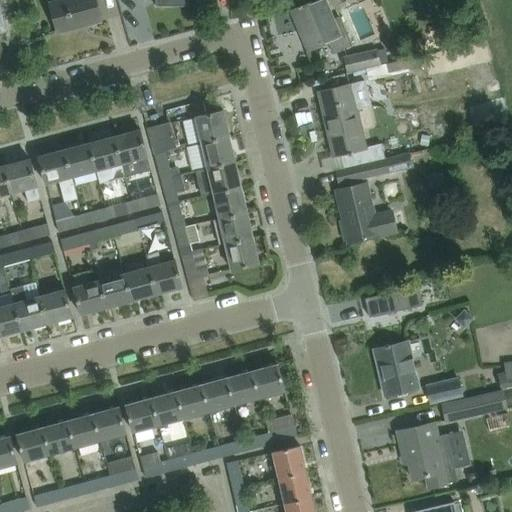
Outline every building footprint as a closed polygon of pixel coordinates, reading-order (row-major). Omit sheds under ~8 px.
[(102,21),(96,0),(55,0),(49,2),(57,33),(102,21)] [(308,50),(328,42),(333,53),(353,45),(340,16),(336,18),(328,0),(318,0),(292,11),(308,50)] [(464,28),(476,26),(472,11),(460,13),(464,28)] [(366,67),(366,69),(389,64),(389,63),(387,58),(388,57),(384,47),(378,50),(347,57),(350,71),(366,67)] [(369,80),(412,71),(408,58),(389,63),(389,64),(366,69),(369,80)] [(337,87),(318,92),(328,133),(333,132),(338,155),(343,154),(346,167),(386,158),(385,156),(382,143),(367,147),(358,108),(371,104),(365,81),(352,84),(337,87)] [(490,110),(489,107),(474,112),(478,126),(483,125),(493,121),(490,110)] [(196,117),(196,118),(202,143),(229,136),(223,110),(196,117)] [(149,129),(155,154),(166,151),(177,148),(170,124),(149,129)] [(147,157),(140,129),(114,136),(122,164),(147,157)] [(429,136),(421,135),(420,145),(428,146),(429,136)] [(122,164),(114,136),(89,143),(97,170),(100,183),(125,176),(122,164)] [(229,136),(202,143),(208,168),(235,162),(229,136)] [(89,143),(64,150),(71,177),(72,177),(97,170),(89,143)] [(71,177),(64,150),(38,156),(46,184),(59,180),(65,201),(78,198),(72,177),(71,177)] [(155,154),(161,179),(173,176),(166,151),(155,154)] [(341,189),(336,190),(348,243),(368,238),(382,235),(398,231),(393,209),(376,212),(368,177),(389,172),(386,158),(346,167),(346,168),(337,170),(341,189)] [(30,159),(5,165),(12,193),(25,189),(28,202),(41,199),(30,159)] [(241,187),(235,162),(208,168),(214,194),(241,187)] [(5,165),(0,166),(0,195),(12,193),(5,165)] [(161,179),(168,205),(179,202),(173,176),(161,179)] [(214,194),(219,219),(247,212),(241,187),(214,194)] [(109,219),(135,212),(132,201),(117,204),(115,198),(111,195),(110,193),(103,194),(107,207),(109,219)] [(157,194),(132,201),(135,212),(160,205),(157,194)] [(179,202),(168,205),(175,229),(186,227),(186,225),(179,202)] [(511,206),(502,210),(506,223),(511,221),(511,206)] [(107,207),(81,214),(84,225),(109,219),(107,207)] [(136,219),(139,230),(165,223),(162,212),(136,219)] [(213,220),(219,244),(225,243),(225,244),(253,238),(247,212),(219,219),(213,220)] [(84,225),(81,214),(56,221),(59,232),(84,225)] [(199,217),(204,236),(214,233),(209,214),(199,217)] [(114,237),(139,230),(136,219),(111,225),(114,237)] [(175,229),(181,254),(193,252),(192,250),(190,244),(201,241),(196,222),(186,225),(186,227),(175,229)] [(48,223),(22,230),(25,241),(51,234),(48,223)] [(89,243),(114,237),(111,225),(86,232),(89,243)] [(0,235),(0,247),(25,241),(22,230),(0,235)] [(89,243),(86,232),(61,239),(64,250),(89,243)] [(225,244),(231,270),(259,263),(253,238),(225,244)] [(53,241),(26,248),(29,259),(56,252),(53,241)] [(4,266),(29,259),(26,248),(1,255),(4,266)] [(181,254),(188,279),(209,274),(202,248),(192,250),(193,252),(181,254)] [(149,266),(157,294),(183,287),(175,259),(163,263),(160,250),(146,254),(149,266)] [(124,273),(132,301),(157,294),(149,266),(124,273)] [(49,273),(37,278),(42,290),(54,285),(49,273)] [(99,280),(107,307),(132,301),(124,273),(99,280)] [(73,287),(76,295),(81,314),(107,307),(99,280),(73,287)] [(22,330),(47,323),(40,296),(36,281),(10,288),(12,293),(22,330)] [(419,286),(365,298),(369,317),(423,306),(419,286)] [(40,296),(47,323),(72,317),(65,289),(40,296)] [(0,336),(22,330),(12,293),(0,296),(0,336)] [(464,308),(454,320),(464,328),(465,327),(474,317),(464,308)] [(383,377),(381,378),(385,395),(419,387),(408,341),(390,346),(389,344),(385,345),(386,347),(377,349),(383,377)] [(278,364),(252,371),(260,398),(285,391),(278,364)] [(227,377),(234,405),(260,398),(252,371),(227,377)] [(227,377),(202,384),(210,412),(234,405),(227,377)] [(458,378),(427,385),(431,402),(462,395),(458,378)] [(176,391),(184,419),(210,412),(202,384),(176,391)] [(501,393),(471,399),(444,406),(448,421),(508,407),(507,406),(511,404),(511,390),(511,387),(501,389),(501,393)] [(176,391),(152,397),(159,425),(184,419),(176,391)] [(152,397),(126,404),(133,432),(159,425),(152,397)] [(119,406),(94,413),(101,441),(126,434),(119,406)] [(94,413),(68,420),(76,448),(101,441),(94,413)] [(270,432),(269,432),(272,444),(298,437),(291,414),(266,421),(270,432)] [(68,420),(43,427),(50,455),(76,448),(68,420)] [(429,488),(458,481),(447,433),(438,436),(435,422),(397,431),(402,452),(406,452),(412,479),(426,476),(429,488)] [(43,427),(17,434),(25,462),(50,455),(43,427)] [(243,439),(246,450),(272,444),(269,432),(243,439)] [(10,436),(0,438),(0,468),(17,464),(10,436)] [(243,439),(219,445),(222,457),(246,450),(243,439)] [(166,449),(168,459),(172,471),(196,464),(193,452),(190,443),(166,449)] [(193,452),(196,464),(222,457),(219,445),(193,452)] [(279,478),(306,472),(300,446),(272,452),(279,478)] [(158,451),(140,456),(145,478),(172,471),(168,459),(161,461),(158,451)] [(226,463),(233,489),(244,487),(238,461),(226,463)] [(34,496),(37,507),(62,500),(59,489),(43,494),(35,466),(27,468),(34,496)] [(113,486),(110,475),(108,466),(82,473),(85,482),(88,493),(113,486)] [(136,468),(110,475),(113,486),(139,480),(136,468)] [(279,478),(284,503),(312,497),(306,472),(279,478)] [(88,493),(85,482),(59,489),(62,500),(88,493)] [(249,511),(249,510),(244,487),(233,489),(237,511),(249,511)] [(284,503),(286,511),(315,511),(312,497),(284,503)] [(1,505),(3,511),(19,511),(30,509),(27,498),(1,505)] [(456,511),(455,503),(412,511),(456,511)]
